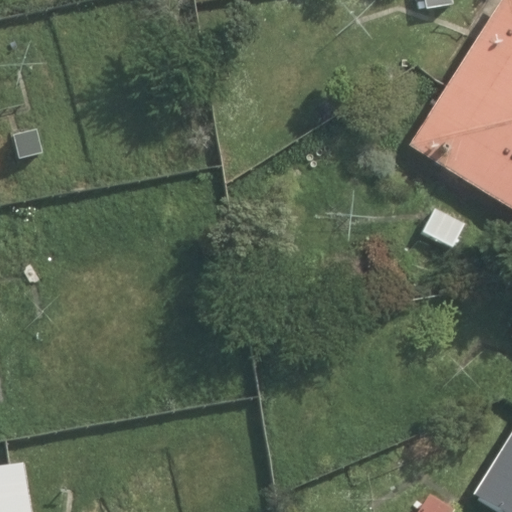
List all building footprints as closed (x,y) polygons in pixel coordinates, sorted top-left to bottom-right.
[(511,0),(499,0),(406,150),(511,216),(511,0)] [(419,0),(422,13),(448,9),(446,0),(419,0)] [(4,135),(12,165),(39,158),(31,128),(4,135)] [(419,237),(448,253),(463,224),(435,209),(419,237)] [(492,511),(511,511),(511,433),(471,499),(492,511)] [(0,472),(0,511),(28,511),(21,469),(0,472)] [(416,511),(445,511),(426,501),(429,494),(410,483),(402,498),(419,508),(416,511)]
